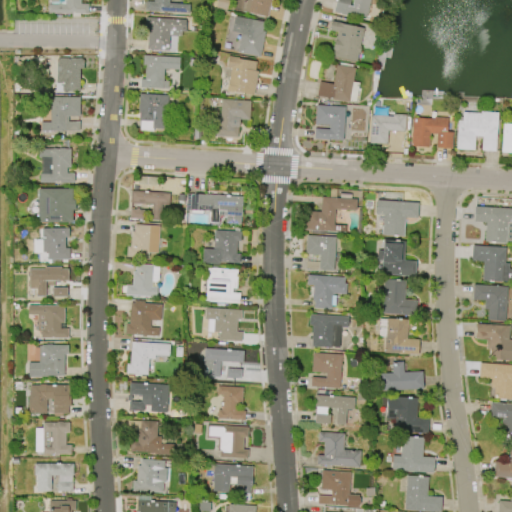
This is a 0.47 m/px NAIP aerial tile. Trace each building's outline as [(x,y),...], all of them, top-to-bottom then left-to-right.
[(80,0),(80,3),(87,3),(87,8),(87,13),(47,13),(47,0),(80,0)] [(189,13),(144,10),(145,1),(152,1),(152,0),(169,0),(169,2),(189,4),(189,13)] [(216,0),(228,0),(225,10),(215,8),(216,0)] [(270,0),(267,17),(241,11),(243,0),(270,0)] [(369,0),(365,17),(347,12),(346,15),(333,12),(335,0),(369,0)] [(234,16),(263,21),(261,31),(264,31),(259,56),(236,52),(240,33),(231,31),(234,16)] [(145,17),(186,19),(186,21),(186,32),(181,31),(181,36),(169,35),(168,50),(147,49),(148,33),(144,32),(145,17)] [(331,21),(363,28),(356,61),(331,56),(337,32),(329,30),(331,21)] [(179,57),(178,69),(164,69),(163,80),(168,80),(168,89),(139,87),(140,79),(144,79),(145,65),(143,65),(143,55),(179,57)] [(257,71),(253,94),(230,91),(230,88),(223,86),(227,56),(238,57),(238,58),(256,61),(254,70),(257,71)] [(57,58),(67,58),(67,59),(70,59),(70,57),(81,57),(81,59),(83,59),(83,68),(78,69),(78,90),(67,90),(67,93),(63,93),(63,91),(61,91),(61,83),(56,83),(55,59),(57,59),(57,58)] [(348,102),(316,96),(319,81),(331,83),(335,64),(339,65),(339,62),(352,64),(351,67),(354,67),(351,81),(358,82),(355,101),(348,100),(348,102)] [(139,94),(168,95),(166,130),(137,128),(139,94)] [(50,96),(79,96),(79,116),(68,116),(68,121),(79,121),(79,131),(38,130),(38,122),(50,122),(50,96)] [(220,99),(249,100),(248,120),(234,119),(234,125),(238,125),(238,137),(212,135),(213,124),(219,124),(220,99)] [(315,105),(343,106),(341,140),(313,139),(313,128),(328,129),(328,124),(314,123),(315,105)] [(497,112),(495,150),(480,149),(481,136),(474,135),(473,149),(455,148),(457,120),(461,120),(461,112),(480,113),(480,111),(497,112)] [(368,144),(369,115),(391,116),(391,114),(405,115),(404,132),(387,131),(386,145),(368,144)] [(409,146),(411,118),(434,119),(434,117),(446,118),(446,132),(452,132),(451,149),(435,148),(435,134),(428,133),(428,147),(409,146)] [(511,152),(500,151),(502,123),(511,123),(511,152)] [(37,148),(70,148),(70,167),(66,167),(66,173),(73,173),(73,182),(39,182),(39,158),(37,158),(37,148)] [(38,188),(71,189),(71,200),(74,200),(74,210),(72,210),(71,222),(37,221),(38,188)] [(131,190),(169,193),(168,205),(161,204),(159,220),(129,218),(129,208),(151,210),(152,204),(144,203),(144,204),(132,203),(132,202),(130,202),(131,190)] [(190,194),(241,196),(240,224),(225,223),(225,216),(218,215),(218,223),(209,222),(210,211),(189,210),(190,194)] [(321,197),(356,199),(355,210),(334,209),(333,225),(346,225),(345,232),(304,229),(306,210),(320,211),(321,197)] [(376,200),(417,202),(416,218),(405,217),(403,236),(381,234),(381,233),(375,232),(376,221),(382,221),(383,214),(375,214),(376,200)] [(474,206),(511,207),(511,241),(484,241),(485,222),(474,221),(474,206)] [(133,224),(159,226),(157,252),(147,252),(147,257),(125,256),(126,246),(129,246),(130,231),(133,231),(133,224)] [(41,228),(68,228),(68,237),(64,237),(64,248),(68,248),(68,259),(60,259),(60,263),(50,263),(50,260),(46,259),(47,252),(40,252),(40,253),(33,252),(34,239),(40,239),(41,228)] [(214,230),(240,231),(240,241),(236,241),(235,253),(239,254),(238,263),(219,262),(219,264),(201,262),(202,248),(213,249),(214,230)] [(335,237),(333,271),(305,269),(306,261),(319,262),(319,255),(305,254),(306,235),(335,237)] [(414,277),(381,274),(382,259),(376,259),(377,251),(382,251),(383,240),(404,241),(403,261),(415,261),(414,277)] [(471,244),(505,247),(504,263),(508,263),(508,268),(511,269),(511,282),(481,279),(482,261),(470,260),(471,244)] [(156,297),(125,295),(125,284),(131,285),(132,271),(135,271),(135,264),(159,265),(158,279),(155,282),(151,282),(151,287),(156,287),(156,297)] [(28,269),(43,269),(43,267),(60,267),(60,269),(67,269),(67,281),(45,281),(45,296),(36,296),(36,288),(28,288),(28,269)] [(238,303),(205,300),(207,268),(237,270),(236,288),(232,287),(231,293),(239,293),(238,303)] [(306,275),(344,277),(343,284),(346,284),(345,295),(330,294),(329,309),(313,308),(314,300),(311,300),(312,285),(306,285),(306,275)] [(415,315),(381,313),(383,279),(405,280),(404,300),(416,300),(415,315)] [(473,284),(506,286),(505,321),(487,320),(487,309),(484,309),(484,300),(472,299),(473,284)] [(66,287),(50,288),(51,297),(67,297),(66,287)] [(134,299),(144,300),(143,303),(160,304),(159,320),(150,320),(150,327),(158,328),(158,336),(124,334),(125,323),(129,323),(130,302),(134,302),(134,299)] [(27,305),(64,305),(64,328),(67,328),(67,337),(39,337),(39,330),(37,330),(37,315),(27,315),(27,305)] [(205,307),(241,309),(240,319),(236,319),(236,332),(241,332),(240,341),(217,340),(218,332),(213,332),(213,319),(204,319),(204,316),(203,316),(203,310),(205,310),(205,307)] [(309,314),(347,317),(347,327),(340,327),(338,348),(311,346),(312,325),(308,325),(309,314)] [(416,355),(383,352),(384,336),(380,336),(381,328),(385,328),(386,318),(407,319),(406,338),(418,339),(416,355)] [(475,323),(508,325),(508,339),(511,339),(511,359),(489,359),(489,349),(485,348),(486,339),(475,339),(475,323)] [(130,341),(169,343),(168,356),(154,355),(154,359),(147,358),(146,374),(125,373),(126,363),(129,363),(130,341)] [(40,345),(67,345),(67,354),(63,354),(63,377),(27,377),(27,363),(38,363),(38,346),(40,346),(40,345)] [(204,348),(243,350),(242,363),(219,361),(218,377),(209,376),(210,360),(203,360),(204,348)] [(341,355),(339,388),(310,386),(310,376),(325,377),(325,372),(311,371),(312,353),(341,355)] [(422,388),(379,391),(378,373),(391,373),(391,362),(402,361),(402,372),(421,371),(422,388)] [(479,363),(511,365),(511,383),(510,399),(493,398),(493,388),(489,387),(490,379),(478,378),(479,363)] [(225,368),(241,369),(240,378),(225,377),(225,368)] [(129,382),(168,385),(166,413),(149,412),(150,406),(143,405),(143,411),(128,411),(128,401),(140,401),(140,396),(128,395),(129,382)] [(29,385),(70,385),(70,406),(68,406),(68,413),(62,413),(62,417),(53,417),(53,413),(52,413),(52,399),(46,399),(46,413),(28,413),(28,395),(29,395),(29,385)] [(217,386),(242,387),(241,410),(244,410),(244,420),(217,419),(217,410),(221,410),(222,395),(216,394),(217,386)] [(315,395),(354,397),(353,409),(345,409),(344,424),(335,424),(336,408),(328,407),(328,414),(329,414),(329,424),(313,423),(315,395)] [(426,433),(393,431),(394,420),(385,419),(386,398),(395,399),(395,396),(417,398),(415,418),(427,418),(426,433)] [(489,402),(511,403),(511,438),(503,438),(504,426),(500,426),(501,419),(488,418),(489,402)] [(139,420),(157,421),(156,436),(160,436),(160,443),(173,444),(173,455),(154,454),(154,452),(129,451),(130,441),(136,442),(136,429),(126,429),(127,421),(139,421),(139,420)] [(42,422),(69,422),(69,432),(65,432),(65,445),(70,445),(70,454),(42,454),(42,451),(35,451),(34,428),(42,428),(42,422)] [(207,425),(247,427),(247,437),(243,437),(242,449),(247,450),(247,459),(219,457),(219,451),(216,451),(217,438),(206,438),(207,425)] [(358,467),(316,464),(316,454),(323,455),(324,441),(317,441),(317,432),(343,433),(342,449),(359,450),(358,467)] [(432,473),(390,470),(391,455),(399,456),(401,437),(422,438),(421,457),(433,458),(432,473)] [(511,477),(493,476),(493,461),(508,462),(509,442),(511,442),(511,477)] [(162,493),(131,491),(132,481),(135,481),(136,466),(139,466),(139,459),(163,460),(163,468),(166,468),(165,482),(162,482),(162,493)] [(33,463),(72,463),(72,476),(71,476),(72,491),(57,491),(56,482),(58,482),(58,475),(50,475),(50,490),(36,491),(36,475),(33,475),(33,463)] [(213,464),(252,466),(251,486),(249,486),(248,500),(236,499),(236,493),(234,493),(235,477),(228,477),(227,492),(219,492),(219,491),(212,490),(213,464)] [(321,471),(349,472),(348,494),(358,495),(357,507),(316,504),(317,495),(330,496),(331,490),(320,489),(321,471)] [(440,511),(404,510),(406,475),(427,476),(426,496),(441,497),(440,511)] [(511,511),(497,511),(497,501),(509,501),(509,495),(511,495),(511,511)] [(135,511),(136,499),(174,501),(173,511),(135,511)] [(48,511),(48,500),(75,500),(75,509),(70,510),(70,511),(48,511)]
